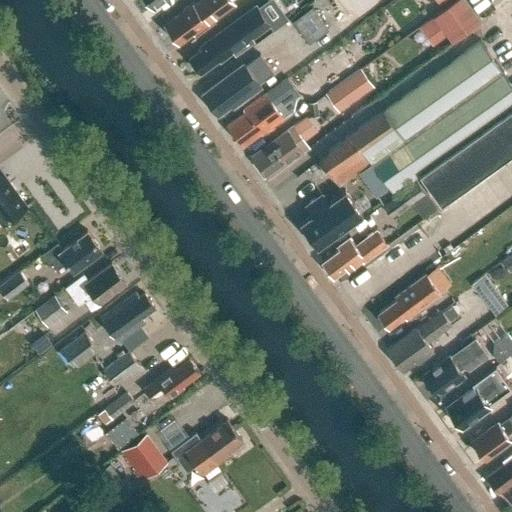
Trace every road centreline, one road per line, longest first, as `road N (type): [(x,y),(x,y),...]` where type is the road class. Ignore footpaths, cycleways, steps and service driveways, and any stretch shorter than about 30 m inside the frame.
road 1 (secondary): [(464,511),(81,0)]
road 2 (unclassified): [(328,511),(0,65)]
